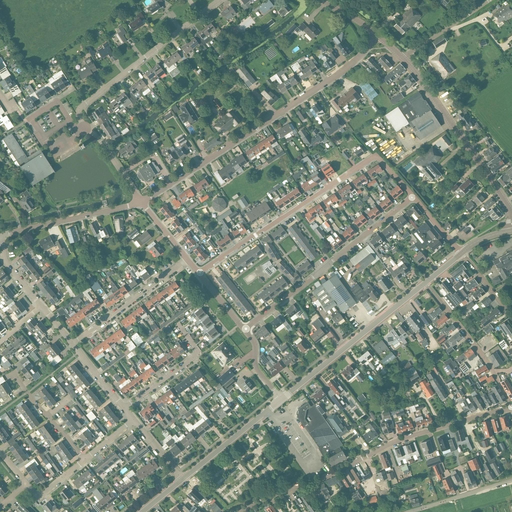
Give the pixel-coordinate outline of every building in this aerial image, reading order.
[(153,0),(155,3),(144,10),(146,13),(149,11),(151,14),(152,15),(155,13),(155,12),(154,12),(160,8),(158,5),(163,2),(161,0),(153,0)] [(241,0),(244,3),(241,6),(245,11),(251,6),(249,4),(251,3),(249,1),(250,0),(241,0)] [(262,14),(273,6),(268,0),(267,0),(257,8),(262,14)] [(511,7),(509,3),(493,15),(499,23),(504,19),(506,21),(511,16),(511,7)] [(285,5),(281,8),(282,9),(278,12),(282,17),(286,14),(290,10),(285,5)] [(230,6),(221,14),(226,20),(232,16),(233,16),(236,14),(230,6)] [(398,22),(393,27),(402,34),(406,29),(409,27),(410,28),(421,16),(420,16),(420,15),(411,7),(407,11),(407,10),(399,18),(400,19),(398,22)] [(133,31),(143,25),(141,21),(145,19),(141,13),(136,15),(138,19),(129,25),(133,31)] [(311,23),(304,31),(312,39),(318,33),(313,27),(314,26),(311,23)] [(204,29),(212,39),(218,34),(220,37),(223,34),(215,24),(212,26),(211,24),(207,26),(204,28),(204,29)] [(127,41),(123,35),(126,33),(122,26),(116,30),(118,33),(114,35),(118,41),(115,43),(117,47),(127,41)] [(212,39),(204,29),(201,31),(200,31),(198,33),(198,34),(196,36),(197,37),(203,45),(206,44),(204,42),(208,39),(210,41),(212,39)] [(341,43),(337,36),(333,39),(337,45),(336,46),(345,57),(350,53),(342,42),(341,43)] [(436,49),(446,42),(443,36),(432,42),(436,49)] [(192,41),(188,44),(192,49),(193,49),(194,48),(199,44),(201,47),(203,45),(197,37),(195,39),(194,38),(191,41),(192,41)] [(114,55),(106,43),(103,45),(104,48),(97,52),(101,59),(108,55),(110,58),(114,56),(113,55),(114,55)] [(183,51),(181,53),(186,59),(188,57),(186,54),(188,53),(192,49),(188,44),(188,43),(185,45),(185,46),(182,49),(183,51)] [(92,51),(91,50),(88,45),(86,46),(92,57),(94,56),(93,55),(95,54),(93,51),(92,51)] [(333,61),(338,57),(331,48),(326,52),(333,61)] [(173,55),(170,57),(175,63),(179,59),(180,60),(181,58),(184,61),(186,59),(181,53),(179,54),(177,52),(173,55)] [(439,54),(429,62),(442,79),(454,70),(449,64),(444,57),(442,58),(439,54)] [(329,59),(327,60),(324,56),(319,59),(322,64),(327,70),(333,66),(329,59)] [(167,71),(168,73),(177,66),(175,63),(170,57),(168,60),(167,59),(164,62),(164,63),(162,65),(167,71)] [(387,70),(392,66),(383,57),(378,61),(387,70)] [(82,79),(92,74),(91,73),(97,70),(90,58),(84,61),(87,66),(78,71),(82,79)] [(375,72),(379,68),(370,58),(366,62),(375,72)] [(308,67),(312,73),(317,70),(316,67),(318,65),(314,59),(311,61),(311,60),(308,62),(310,65),(308,67)] [(0,64),(0,63),(0,72),(1,72),(3,75),(8,71),(5,67),(6,66),(3,62),(0,64)] [(155,67),(152,69),(158,78),(167,71),(162,65),(160,66),(158,64),(155,66),(155,67)] [(399,75),(405,69),(400,64),(383,79),(388,85),(396,78),(397,79),(400,76),(399,75)] [(243,65),(235,71),(248,88),(256,82),(243,65)] [(303,70),(307,77),(312,73),(308,67),(303,70)] [(149,72),(145,74),(147,76),(144,78),(152,89),(155,86),(152,83),(158,78),(152,69),(151,69),(149,71),(149,72)] [(307,77),(303,70),(297,74),(301,80),(307,77)] [(11,76),(8,71),(3,75),(4,77),(2,79),(3,80),(0,82),(3,87),(11,82),(8,77),(11,76)] [(54,79),(61,90),(66,87),(64,84),(65,83),(64,81),(67,79),(68,82),(68,81),(63,73),(55,79),(54,79)] [(282,83),(287,90),(292,86),(287,80),(284,75),(282,77),(285,81),(282,83)] [(404,80),(398,84),(400,88),(407,83),(410,87),(416,82),(410,75),(404,80)] [(287,80),(292,86),(297,83),(295,80),(297,79),(295,76),(293,76),(287,80)] [(138,82),(135,84),(135,85),(142,93),(148,88),(150,91),(152,89),(144,78),(142,80),(138,83),(138,82)] [(47,84),(50,90),(53,88),(56,93),(61,90),(54,79),(47,84)] [(365,80),(358,85),(370,101),(378,95),(365,80)] [(11,82),(3,87),(7,92),(9,90),(10,91),(12,90),(14,93),(20,89),(17,85),(16,85),(17,85),(14,86),(11,82)] [(287,90),(282,83),(277,87),(281,93),(287,90)] [(50,90),(47,84),(39,89),(41,92),(46,99),(51,96),(48,91),(50,90)] [(129,94),(135,102),(137,100),(133,95),(137,92),(140,96),(143,94),(142,93),(135,85),(132,87),(129,89),(131,93),(129,94)] [(269,101),(267,102),(271,106),(278,99),(267,88),(261,93),(269,101)] [(357,101),(361,98),(353,88),(337,101),(335,99),(331,102),(339,111),(354,98),(357,101)] [(46,99),(41,92),(39,89),(32,94),(34,97),(35,99),(38,98),(41,102),(46,99)] [(117,98),(122,104),(124,107),(125,107),(131,102),(133,104),(135,102),(129,94),(127,92),(125,94),(124,93),(121,95),(121,96),(118,98),(117,98)] [(423,98),(419,92),(407,100),(408,100),(385,115),(396,132),(409,124),(420,140),(441,126),(430,111),(431,110),(424,100),(424,101),(422,98),(423,98)] [(398,95),(394,97),(397,102),(403,98),(400,93),(398,95)] [(34,97),(32,94),(24,99),(26,101),(31,109),(36,106),(33,101),(35,99),(34,97)] [(109,105),(108,105),(120,120),(122,118),(117,113),(118,112),(119,113),(121,111),(121,110),(124,107),(122,104),(117,98),(115,100),(114,100),(110,103),(112,104),(110,106),(109,105)] [(221,107),(216,100),(212,102),(218,109),(221,107)] [(26,101),(22,104),(20,102),(21,102),(20,101),(18,103),(23,111),(25,110),(26,112),(31,109),(26,101)] [(195,120),(197,119),(187,103),(180,108),(184,113),(180,116),(184,123),(188,120),(190,123),(192,122),(193,123),(194,124),(196,122),(196,121),(195,120)] [(312,108),(309,110),(312,114),(314,118),(315,119),(317,117),(318,118),(321,116),(324,114),(317,103),(311,107),(312,108)] [(465,111),(464,112),(462,108),(457,111),(460,114),(457,116),(467,131),(473,127),(469,122),(471,120),(470,118),(465,111)] [(99,122),(107,116),(104,112),(101,114),(98,110),(92,113),(94,116),(97,120),(98,119),(99,122)] [(234,127),(240,122),(231,110),(226,114),(227,114),(216,123),(224,133),(233,126),(234,127)] [(306,118),(301,110),(296,112),(302,121),(306,118)] [(5,112),(0,115),(0,125),(3,123),(8,130),(7,131),(14,127),(14,126),(13,126),(7,115),(2,118),(0,116),(5,113),(5,112)] [(107,116),(99,122),(101,125),(100,125),(103,129),(102,129),(104,132),(111,128),(114,125),(112,122),(111,123),(108,119),(109,119),(107,116)] [(322,125),(325,129),(324,130),(328,136),(342,126),(335,116),(330,120),(330,119),(322,125)] [(290,128),(288,124),(282,128),(291,140),(293,139),(289,132),(294,129),(292,126),(290,128)] [(111,128),(104,132),(107,136),(108,139),(111,137),(112,140),(113,140),(120,135),(114,125),(111,128)] [(291,140),(282,128),(277,132),(281,138),(283,136),(287,142),(288,142),(291,146),(293,144),(290,140),(291,140)] [(303,129),(298,132),(302,138),(310,149),(314,146),(310,140),(310,139),(307,135),(303,129)] [(315,130),(311,133),(314,137),(315,137),(314,138),(318,143),(322,141),(323,144),(328,141),(321,131),(317,133),(315,130)] [(16,160),(25,154),(11,134),(3,139),(16,160)] [(272,135),(266,138),(273,148),(278,144),(272,135)] [(181,159),(187,155),(185,151),(187,150),(187,148),(189,147),(187,142),(187,140),(185,140),(182,136),(177,140),(182,148),(176,152),(180,158),(181,159)] [(215,138),(207,143),(206,142),(203,144),(204,146),(203,146),(208,152),(219,144),(219,145),(223,142),(221,139),(219,140),(217,137),(215,138)] [(314,137),(310,139),(310,140),(314,146),(318,143),(314,138),(315,137),(314,137)] [(273,148),(266,138),(261,142),(265,148),(268,147),(270,150),(273,148)] [(137,147),(134,142),(132,144),(131,143),(119,151),(123,157),(127,154),(128,155),(128,154),(130,157),(136,153),(136,150),(135,149),(137,147)] [(256,145),(260,152),(265,148),(261,142),(256,145)] [(256,145),(251,149),(253,152),(255,155),(256,157),(256,158),(257,159),(260,158),(257,154),(258,153),(260,152),(256,145)] [(171,164),(180,158),(176,152),(173,146),(169,149),(172,153),(170,154),(168,151),(165,152),(164,154),(166,157),(171,164)] [(359,146),(356,148),(355,147),(352,149),(354,153),(352,154),(353,157),(357,155),(357,157),(364,153),(359,146)] [(497,155),(494,150),(496,149),(494,146),(492,147),(483,154),(488,161),(497,155)] [(435,180),(441,175),(432,165),(441,157),(433,148),(427,153),(426,151),(414,162),(430,181),(433,179),(435,180)] [(251,149),(245,152),(247,155),(246,155),(251,163),(252,162),(252,161),(256,158),(256,157),(255,155),(253,152),(251,149)] [(25,154),(16,160),(20,165),(19,166),(33,187),(34,187),(33,185),(40,181),(54,172),(55,173),(52,167),(51,166),(41,151),(41,152),(42,153),(29,161),(25,154)] [(345,151),(341,154),(347,160),(350,157),(345,151)] [(489,169),(501,160),(504,158),(500,153),(498,155),(498,156),(486,164),(489,169)] [(235,159),(241,167),(247,163),(242,155),(235,159)] [(307,156),(299,161),(302,165),(307,161),(310,165),(312,163),(307,156)] [(235,159),(229,163),(230,164),(234,171),(235,171),(238,169),(241,173),(244,172),(241,167),(235,159)] [(502,161),(501,160),(489,169),(493,174),(497,171),(496,171),(504,165),(502,161)] [(138,171),(138,174),(142,181),(144,182),(145,181),(146,181),(147,182),(149,183),(152,180),(153,178),(152,177),(155,175),(155,174),(160,171),(158,167),(157,166),(156,167),(153,162),(149,165),(148,164),(138,171),(139,171),(138,171)] [(320,167),(326,177),(334,172),(327,162),(320,167)] [(223,168),(229,177),(236,172),(235,171),(234,171),(230,164),(223,168)] [(378,165),(372,168),(376,174),(379,172),(380,173),(382,171),(378,165)] [(508,183),(511,179),(511,166),(507,171),(502,175),(497,180),(503,187),(508,183)] [(224,180),(229,177),(223,168),(218,172),(217,171),(213,173),(221,185),(225,182),(224,180)] [(372,168),(367,172),(371,178),(373,177),(373,176),(376,174),(372,168)] [(363,174),(358,178),(361,183),(364,181),(365,182),(367,181),(363,174)] [(311,178),(316,185),(321,181),(317,175),(311,178)] [(316,185),(311,178),(306,182),(310,189),(316,185)] [(358,178),(352,182),(356,188),(359,186),(358,186),(361,183),(358,178)] [(199,182),(203,189),(209,185),(205,179),(199,182)] [(472,182),(471,182),(468,179),(459,187),(456,184),(451,189),(454,192),(455,191),(457,193),(458,192),(462,196),(464,193),(465,194),(474,185),(473,184),(473,183),(472,182)] [(0,188),(4,195),(11,190),(0,181),(0,188)] [(198,192),(203,189),(199,182),(193,186),(198,192)] [(310,189),(306,182),(301,186),(305,192),(310,189)] [(395,187),(393,189),(398,196),(402,192),(397,186),(395,182),(392,184),(395,187)] [(343,188),(347,194),(353,191),(348,184),(343,188)] [(184,192),(189,200),(192,198),(195,197),(193,195),(194,195),(190,188),(184,192)] [(343,188),(337,192),(342,198),(343,200),(348,196),(347,194),(343,188)] [(291,192),(296,198),(301,195),(297,189),(291,192)] [(393,189),(391,191),(388,189),(386,191),(388,194),(389,193),(394,199),(398,196),(393,189)] [(35,208),(29,199),(31,197),(27,190),(22,193),(25,197),(20,201),(29,212),(35,208)] [(179,197),(177,198),(177,200),(179,202),(181,204),(182,205),(186,202),(189,200),(184,192),(178,196),(179,197)] [(291,192),(286,196),(290,202),(296,198),(291,192)] [(479,193),(464,208),(468,212),(475,204),(477,206),(480,204),(485,200),(479,193)] [(333,204),(332,204),(334,206),(337,204),(336,202),(338,200),(334,194),(328,198),(333,204)] [(385,199),(383,201),(388,207),(392,204),(388,198),(388,197),(385,194),(383,196),(385,199)] [(286,196),(281,199),(285,206),(290,202),(286,196)] [(243,197),(237,201),(242,209),(249,205),(243,197)] [(265,201),(260,205),(266,214),(271,210),(266,203),(268,201),(266,197),(263,199),(265,201)] [(192,205),(194,208),(201,203),(198,198),(195,200),(196,202),(192,205)] [(218,198),(213,201),(212,206),(215,211),(220,212),(225,209),(226,204),(223,199),(218,198)] [(327,211),(331,218),(335,215),(329,207),(332,204),(333,204),(328,198),(323,202),(327,208),(329,210),(327,211)] [(359,199),(355,202),(358,207),(362,203),(364,202),(362,199),(361,198),(359,199)] [(487,210),(495,203),(491,198),(483,205),(487,210)] [(285,206),(281,199),(275,203),(280,209),(285,206)] [(383,201),(380,202),(378,200),(376,202),(378,205),(379,205),(384,210),(388,207),(383,201)] [(343,204),(341,201),(338,204),(340,207),(341,206),(344,210),(346,209),(343,204)] [(160,209),(164,215),(170,210),(166,204),(165,205),(160,209)] [(313,208),(319,216),(322,214),(323,215),(323,214),(327,220),(328,220),(330,218),(331,218),(327,211),(325,213),(323,210),(319,204),(313,208)] [(373,209),(371,210),(376,217),(380,213),(376,207),(374,204),(371,205),(373,209)] [(191,212),(190,210),(194,208),(192,205),(188,207),(185,209),(187,212),(189,213),(191,212)] [(260,205),(255,208),(262,217),(266,214),(260,205)] [(414,228),(416,230),(425,222),(424,221),(417,227),(409,217),(411,215),(416,221),(418,219),(417,218),(422,214),(415,205),(410,209),(405,213),(406,214),(404,216),(412,225),(414,228)] [(484,218),(490,214),(495,220),(496,219),(498,221),(501,218),(500,216),(501,215),(495,207),(489,212),(487,210),(482,215),(484,218)] [(255,208),(251,211),(257,220),(262,217),(255,208)] [(316,218),(319,216),(313,208),(308,212),(305,215),(310,223),(316,218)] [(232,213),(230,209),(223,214),(225,217),(232,213)] [(170,210),(164,215),(168,220),(174,215),(170,210)] [(371,210),(369,212),(366,210),(364,212),(367,215),(367,214),(372,220),(376,217),(371,210)] [(235,211),(228,216),(231,220),(238,215),(235,211)] [(252,224),(257,220),(251,211),(246,214),(252,224)] [(359,216),(357,218),(362,224),(366,221),(362,215),(363,215),(360,211),(358,213),(359,216)] [(121,233),(120,232),(123,232),(123,229),(124,228),(123,216),(114,217),(114,221),(115,221),(116,234),(121,233)] [(230,228),(227,223),(231,220),(228,216),(220,221),(223,225),(226,229),(227,231),(230,228)] [(357,218),(355,219),(352,216),(351,218),(353,221),(358,227),(362,224),(357,218)] [(402,216),(398,219),(403,226),(405,224),(408,226),(410,225),(407,221),(406,222),(402,216)] [(171,223),(175,228),(181,224),(177,219),(171,223)] [(401,228),(403,226),(398,219),(397,220),(396,219),(394,221),(395,222),(394,223),(398,229),(397,229),(400,233),(402,231),(401,228)] [(416,230),(411,234),(416,240),(417,240),(416,241),(422,248),(422,249),(423,248),(427,245),(428,245),(428,246),(429,247),(430,247),(433,252),(439,247),(440,248),(442,246),(442,244),(445,242),(444,241),(442,239),(438,235),(438,234),(432,227),(431,229),(425,222),(416,230)] [(89,225),(94,235),(96,241),(105,236),(107,239),(112,237),(107,226),(102,229),(103,231),(101,232),(100,230),(98,231),(94,223),(89,225)] [(237,228),(241,235),(247,231),(241,223),(239,225),(240,226),(237,228)] [(181,224),(175,228),(179,234),(185,229),(181,224)] [(290,231),(292,234),(290,235),(290,236),(298,230),(294,224),(288,229),(286,230),(288,233),(290,231)] [(347,228),(345,230),(351,237),(355,233),(350,228),(351,227),(348,224),(346,226),(347,228)] [(395,231),(390,225),(386,229),(391,235),(393,234),(396,236),(399,233),(396,230),(395,231)] [(73,228),(66,230),(69,240),(74,239),(75,241),(80,240),(78,233),(77,234),(76,231),(77,231),(75,226),(72,227),(73,228)] [(318,226),(313,230),(320,239),(325,235),(319,227),(318,226)] [(241,235),(237,228),(236,229),(235,227),(231,230),(232,232),(231,232),(235,239),(241,235)] [(282,227),(276,231),(281,237),(283,235),(285,236),(287,234),(282,227)] [(467,227),(462,230),(466,235),(471,231),(467,227)] [(132,240),(140,234),(139,233),(139,234),(138,233),(138,232),(135,228),(127,235),(130,239),(131,238),(132,240)] [(382,232),(386,238),(386,239),(388,242),(390,240),(389,237),(391,235),(386,229),(382,232)] [(202,230),(199,232),(197,233),(200,236),(201,235),(203,236),(200,238),(202,240),(206,237),(204,234),(205,233),(202,230)] [(294,237),(296,239),(302,235),(298,230),(290,236),(292,238),(294,237)] [(345,230),(343,232),(340,230),(338,232),(341,235),(342,235),(347,240),(351,237),(345,230)] [(271,235),(275,241),(277,242),(279,241),(278,239),(281,237),(276,231),(271,235)] [(140,234),(132,240),(134,242),(136,241),(140,246),(143,244),(144,244),(151,238),(151,237),(151,236),(149,233),(148,233),(147,232),(142,236),(140,234)] [(182,237),(186,242),(192,237),(188,232),(182,237)] [(330,236),(339,246),(343,243),(334,233),(330,236)] [(411,234),(408,236),(414,244),(414,245),(419,251),(422,248),(416,241),(417,240),(416,240),(411,234)] [(222,239),(226,245),(232,241),(227,235),(222,239)] [(265,248),(271,244),(271,243),(273,242),(268,235),(260,241),(265,248)] [(296,239),(298,242),(296,244),(298,246),(306,240),(302,235),(296,239)] [(378,235),(374,238),(380,247),(381,247),(386,243),(383,240),(383,241),(378,235)] [(50,236),(38,242),(43,251),(44,251),(43,250),(51,245),(52,247),(54,246),(55,247),(57,245),(60,250),(64,248),(60,240),(55,242),(56,242),(53,243),(50,236)] [(90,238),(88,238),(87,236),(82,237),(84,245),(89,243),(89,242),(91,241),(90,238)] [(335,250),(339,246),(330,236),(326,239),(335,250)] [(192,237),(186,242),(190,247),(196,243),(192,237)] [(374,238),(370,242),(374,248),(372,250),(376,255),(378,253),(377,251),(378,250),(378,249),(380,247),(379,245),(374,238)] [(221,249),(226,245),(222,239),(216,242),(221,249)] [(302,247),(304,250),(310,246),(306,240),(298,246),(300,248),(302,247)] [(156,244),(154,241),(146,247),(149,250),(150,249),(157,257),(163,252),(157,244),(156,244)] [(265,248),(269,255),(276,251),(271,244),(265,248)] [(353,265),(359,272),(370,263),(372,265),(376,261),(377,262),(379,259),(368,245),(365,247),(349,260),(353,265)] [(193,251),(197,256),(203,251),(199,246),(193,251)] [(251,251),(257,258),(263,254),(257,246),(251,251)] [(304,250),(306,253),(304,254),(306,256),(313,251),(310,246),(304,250)] [(203,251),(197,256),(202,261),(208,257),(203,251)] [(251,251),(245,255),(251,262),(257,258),(251,251)] [(280,258),(276,251),(269,255),(274,262),(280,258)] [(308,255),(310,258),(308,259),(310,262),(312,260),(318,256),(313,251),(306,256),(306,257),(308,255)] [(511,275),(511,251),(493,262),(504,280),(511,275)] [(418,254),(413,258),(418,264),(426,258),(421,252),(420,253),(420,252),(417,254),(418,254)] [(245,255),(240,259),(246,267),(251,262),(245,255)] [(27,261),(29,260),(27,257),(26,259),(24,256),(18,261),(21,266),(27,261)] [(404,275),(409,271),(407,268),(410,266),(404,257),(400,260),(401,261),(396,265),(398,267),(404,275)] [(238,272),(246,267),(240,259),(234,264),(237,268),(236,269),(238,272)] [(282,272),(287,266),(281,260),(276,265),(282,272)] [(305,263),(302,265),(307,271),(312,267),(308,261),(307,261),(306,260),(304,262),(305,263)] [(27,261),(21,266),(26,271),(32,266),(27,261)] [(269,261),(261,265),(262,268),(264,270),(264,271),(265,272),(267,274),(270,276),(276,270),(273,266),(276,264),(274,263),(272,265),(269,261)] [(48,267),(43,271),(46,274),(51,270),(50,270),(53,268),(51,265),(49,267),(48,267)] [(135,274),(130,267),(129,265),(126,267),(133,277),(136,275),(135,274)] [(302,265),(299,267),(298,266),(296,268),(297,269),(301,275),(307,271),(302,265)] [(467,280),(471,276),(466,270),(462,265),(450,274),(454,280),(462,273),(467,280)] [(32,266),(26,271),(30,276),(36,271),(32,266)] [(282,272),(288,279),(294,273),(287,266),(282,272)] [(387,269),(394,278),(397,276),(399,279),(404,275),(398,267),(393,271),(390,267),(387,269)] [(150,276),(145,269),(139,273),(144,281),(150,276)] [(9,280),(6,276),(7,276),(3,271),(0,272),(0,285),(4,282),(5,283),(9,280)] [(36,271),(30,276),(34,281),(40,276),(36,271)] [(217,280),(221,286),(229,279),(223,272),(220,274),(221,276),(217,280)] [(296,272),(294,273),(288,279),(293,284),(300,278),(296,272)] [(133,277),(126,281),(132,289),(138,285),(135,281),(139,278),(136,275),(133,277)] [(322,284),(343,313),(356,303),(335,275),(322,284)] [(277,282),(282,289),(288,285),(282,277),(277,282)] [(377,280),(378,282),(385,291),(390,288),(383,278),(383,279),(381,277),(377,280)] [(493,286),(500,282),(498,277),(491,281),(493,286)] [(221,286),(226,291),(234,285),(229,279),(221,286)] [(458,290),(464,297),(469,294),(467,291),(469,290),(469,291),(478,285),(474,279),(465,286),(463,288),(462,287),(459,289),(458,290)] [(41,290),(48,284),(47,282),(45,283),(43,280),(37,285),(41,290)] [(457,291),(458,290),(459,289),(462,287),(465,284),(461,280),(453,286),(457,291)] [(457,291),(455,293),(450,287),(451,287),(451,286),(450,284),(449,284),(448,285),(445,281),(440,285),(447,294),(443,297),(453,310),(466,299),(464,297),(458,290),(457,291)] [(170,286),(174,292),(179,288),(175,282),(170,286)] [(282,289),(277,282),(271,286),(276,294),(282,289)] [(371,287),(366,291),(359,282),(350,290),(360,303),(367,297),(366,296),(368,294),(374,301),(379,296),(374,290),(373,290),(371,287)] [(123,296),(118,290),(113,283),(111,284),(113,287),(110,289),(111,291),(118,300),(123,296)] [(48,284),(41,290),(45,295),(51,290),(47,285),(49,284),(48,284)] [(226,291),(231,297),(238,291),(234,285),(226,291)] [(322,285),(312,292),(326,312),(328,311),(331,314),(327,317),(329,320),(331,319),(336,324),(346,317),(343,313),(322,285)] [(118,290),(123,296),(128,292),(123,286),(118,290)] [(174,292),(170,286),(165,289),(169,295),(174,292)] [(264,291),(270,299),(276,294),(271,286),(264,291)] [(3,297),(11,291),(7,287),(3,290),(0,287),(0,295),(1,295),(3,297)] [(160,293),(164,299),(167,302),(171,298),(169,295),(165,289),(160,293)] [(476,300),(485,293),(481,289),(472,295),(473,296),(471,298),(473,300),(475,299),(476,300)] [(51,290),(45,295),(49,299),(55,295),(51,290)] [(11,291),(3,297),(5,300),(3,301),(6,305),(13,301),(11,298),(14,295),(11,291)] [(118,300),(111,291),(106,295),(113,303),(118,300)] [(231,297),(236,303),(243,297),(238,291),(231,297)] [(270,299),(264,291),(258,296),(260,299),(262,298),(265,303),(270,299)] [(61,298),(57,293),(55,295),(49,299),(53,305),(59,300),(61,298)] [(105,293),(102,295),(104,297),(105,299),(103,301),(108,307),(113,303),(106,295),(105,293)] [(155,297),(159,303),(164,299),(160,293),(155,297)] [(89,300),(90,302),(95,309),(100,305),(96,299),(93,301),(90,296),(87,298),(89,300)] [(150,300),(154,306),(159,303),(155,297),(150,300)] [(236,303),(241,310),(248,303),(243,297),(236,303)] [(488,297),(481,302),(477,305),(476,304),(475,305),(472,307),(474,310),(483,304),(485,307),(492,302),(488,297)] [(69,306),(70,306),(72,308),(76,305),(74,303),(75,302),(74,302),(72,300),(67,304),(69,306)] [(90,313),(95,309),(90,302),(89,300),(86,302),(88,304),(85,306),(90,313)] [(150,300),(145,304),(149,310),(151,308),(153,310),(155,308),(154,307),(154,306),(150,300)] [(373,315),(383,306),(378,300),(367,309),(373,315)] [(14,311),(22,305),(19,301),(14,305),(12,302),(5,308),(5,307),(2,310),(3,311),(4,312),(9,309),(10,310),(12,309),(14,311)] [(474,310),(472,307),(475,305),(472,301),(465,307),(468,310),(469,309),(471,311),(473,309),(474,310)] [(248,303),(241,310),(245,315),(249,311),(251,313),(254,310),(248,303)] [(19,321),(24,317),(21,313),(25,309),(22,305),(14,311),(16,314),(15,315),(19,321)] [(293,305),(285,311),(290,317),(295,314),(297,317),(302,314),(305,318),(306,320),(309,318),(307,316),(299,305),(295,308),(295,307),(293,305)] [(90,313),(85,306),(80,310),(85,316),(90,313)] [(136,310),(142,319),(147,316),(141,307),(136,310)] [(193,317),(195,319),(204,312),(201,309),(200,307),(189,316),(191,318),(193,317)] [(432,322),(437,318),(436,317),(442,312),(438,307),(427,316),(432,322)] [(66,314),(64,310),(62,308),(57,311),(61,316),(64,314),(68,319),(65,321),(70,327),(75,323),(69,315),(67,313),(66,314)] [(497,308),(487,316),(487,317),(481,322),(484,326),(491,321),(501,313),(497,308)] [(85,316),(80,310),(75,313),(80,320),(85,316)] [(142,319),(136,310),(131,314),(135,320),(137,323),(142,319)] [(69,315),(75,323),(80,320),(75,313),(74,311),(69,315)] [(195,322),(197,325),(207,316),(206,315),(206,314),(204,312),(195,319),(196,321),(195,322)] [(426,326),(431,323),(423,312),(419,316),(426,326)] [(135,320),(131,314),(125,318),(130,324),(135,320)] [(409,328),(413,333),(417,338),(424,347),(428,343),(426,341),(427,340),(423,335),(422,336),(419,332),(419,329),(423,326),(413,314),(406,319),(408,322),(407,324),(410,327),(409,328)] [(444,315),(436,322),(433,324),(437,328),(448,319),(444,315)] [(200,326),(202,328),(211,320),(208,317),(208,318),(207,316),(197,325),(198,327),(200,326)] [(278,317),(270,323),(275,329),(282,323),(285,326),(290,333),(293,331),(288,324),(283,317),(280,319),(278,317)] [(130,324),(125,318),(120,321),(127,331),(133,327),(130,324)] [(325,335),(320,329),(324,326),(318,318),(311,323),(317,330),(310,336),(315,342),(325,335)] [(37,324),(33,319),(26,325),(30,331),(30,330),(33,334),(36,332),(44,326),(40,322),(37,324)] [(213,323),(211,320),(202,328),(204,330),(202,331),(204,333),(213,327),(214,325),(213,324),(213,323)] [(501,325),(507,334),(506,335),(510,341),(511,340),(511,339),(511,329),(506,321),(501,325)] [(402,324),(400,326),(398,325),(397,326),(397,328),(400,331),(399,332),(402,335),(405,332),(408,335),(410,334),(408,330),(402,324)] [(486,334),(493,329),(490,324),(483,330),(486,334)] [(456,329),(452,325),(447,329),(445,327),(441,330),(446,337),(447,335),(456,329)] [(42,343),(47,339),(44,336),(43,334),(47,330),(44,326),(36,332),(38,334),(37,336),(40,340),(42,343)] [(265,338),(270,334),(268,331),(264,326),(257,332),(257,333),(256,334),(259,337),(260,336),(261,337),(263,335),(265,338)] [(214,328),(213,327),(204,333),(202,335),(204,337),(206,336),(207,338),(217,330),(214,327),(214,328)] [(297,331),(302,337),(305,335),(300,328),(297,331)] [(120,339),(122,342),(124,340),(122,337),(125,335),(120,329),(115,333),(120,339)] [(217,330),(207,338),(209,340),(207,341),(209,344),(220,335),(218,334),(219,333),(217,330)] [(399,342),(401,341),(394,330),(387,335),(387,336),(383,338),(385,341),(384,342),(388,346),(389,345),(391,344),(393,346),(396,343),(396,344),(399,342)] [(327,334),(332,345),(337,342),(332,331),(327,334)] [(458,332),(448,340),(444,343),(448,349),(445,351),(449,355),(455,350),(451,347),(452,346),(453,346),(463,338),(458,332)] [(110,336),(115,343),(120,339),(115,333),(110,336)] [(143,342),(136,333),(130,337),(137,346),(143,342)] [(136,333),(143,342),(148,338),(146,335),(143,338),(141,335),(139,336),(136,333)] [(157,334),(152,338),(153,340),(155,343),(160,339),(158,337),(157,334)] [(17,340),(22,347),(27,342),(22,336),(17,340)] [(115,343),(110,336),(105,340),(109,347),(115,343)] [(271,340),(276,347),(281,344),(275,337),(271,340)] [(12,345),(17,351),(22,347),(17,340),(12,345)] [(109,347),(105,340),(100,344),(104,350),(107,348),(108,351),(111,349),(109,347)] [(306,350),(308,348),(302,340),(296,345),(302,353),(303,352),(304,352),(306,351),(306,350)] [(378,354),(384,349),(387,352),(389,350),(387,347),(381,340),(373,347),(378,354)] [(498,344),(503,350),(508,346),(503,340),(498,344)] [(128,350),(130,352),(136,347),(131,341),(128,343),(126,345),(129,349),(128,349),(128,350)] [(49,353),(57,347),(54,343),(50,346),(49,344),(43,349),(46,352),(48,351),(49,353)] [(95,347),(99,354),(100,353),(102,357),(105,355),(102,352),(104,350),(100,344),(95,347)] [(222,344),(214,351),(225,364),(233,357),(222,344)] [(285,344),(279,349),(283,353),(289,348),(285,344)] [(7,349),(13,357),(12,355),(17,351),(12,345),(7,349)] [(175,349),(179,355),(184,351),(180,345),(177,347),(175,345),(173,346),(175,349)] [(57,347),(49,353),(51,356),(49,358),(55,365),(60,361),(56,355),(61,351),(57,347)] [(99,354),(95,347),(90,351),(94,357),(99,354)] [(272,352),(269,348),(267,350),(273,358),(276,356),(272,352)] [(272,352),(276,356),(279,354),(274,348),(271,350),(269,348),(272,352)] [(13,357),(7,349),(1,353),(6,359),(9,357),(11,359),(13,357)] [(174,359),(179,355),(175,349),(170,352),(174,359)] [(467,358),(474,353),(470,349),(464,354),(457,360),(460,364),(467,358)] [(363,355),(367,361),(372,357),(367,351),(363,355)] [(165,352),(163,354),(165,356),(169,362),(174,359),(170,352),(167,354),(165,352)] [(294,355),(295,354),(292,352),(291,352),(288,355),(287,354),(285,356),(286,357),(282,360),(286,366),(290,363),(292,365),(295,362),(294,360),(296,358),(294,355)] [(384,366),(395,357),(391,352),(380,361),(384,366)] [(496,352),(489,356),(496,367),(503,362),(496,352)] [(278,372),(269,361),(263,353),(260,356),(259,358),(262,362),(261,362),(264,366),(267,363),(271,368),(268,370),(273,377),(278,372)] [(370,367),(372,365),(370,362),(369,363),(367,361),(363,355),(358,359),(362,365),(364,363),(366,365),(367,364),(370,367)] [(160,360),(164,366),(169,362),(164,356),(160,360)] [(164,366),(160,360),(159,360),(157,357),(155,359),(157,361),(154,363),(159,370),(164,366)] [(269,361),(278,372),(283,368),(278,362),(276,364),(274,361),(273,362),(271,359),(269,361)] [(24,374),(32,368),(30,365),(31,364),(28,360),(23,364),(25,366),(21,370),(24,374)] [(454,361),(446,366),(443,368),(446,373),(449,371),(453,377),(457,374),(456,371),(459,370),(454,361)] [(141,364),(143,368),(150,376),(155,373),(149,364),(146,366),(144,362),(141,364)] [(109,366),(107,364),(107,363),(100,368),(103,371),(109,366)] [(402,363),(399,365),(404,372),(411,367),(409,363),(404,366),(402,363)] [(463,374),(469,369),(464,363),(459,367),(463,374)] [(71,374),(77,369),(73,364),(67,369),(71,374)] [(341,373),(345,377),(348,381),(355,375),(352,372),(354,370),(350,366),(344,370),(343,370),(342,371),(342,372),(341,373)] [(488,371),(485,366),(475,372),(478,377),(488,371)] [(144,380),(141,375),(138,376),(132,367),(129,369),(131,372),(134,376),(135,378),(140,383),(144,380)] [(405,371),(412,383),(420,378),(413,367),(405,371)] [(27,378),(32,375),(36,380),(41,376),(35,369),(34,371),(32,368),(24,374),(27,378)] [(143,368),(141,370),(143,373),(141,375),(144,380),(150,376),(143,368)] [(77,369),(71,374),(75,379),(81,374),(77,369)] [(229,369),(218,379),(223,385),(234,375),(229,369)] [(193,374),(198,380),(203,377),(198,370),(193,374)] [(55,377),(57,380),(60,383),(64,380),(61,377),(62,375),(60,373),(55,377)] [(355,377),(360,383),(365,378),(360,373),(355,377)] [(81,374),(75,379),(79,384),(85,379),(81,374)] [(125,385),(124,383),(121,379),(117,374),(113,377),(117,383),(119,382),(121,384),(118,386),(121,389),(124,394),(130,391),(125,385)] [(193,374),(188,377),(193,384),(198,380),(193,374)] [(465,380),(469,386),(473,384),(468,375),(464,377),(466,379),(465,380)] [(491,376),(485,379),(488,384),(494,381),(491,376)] [(57,381),(54,377),(48,381),(52,385),(57,381)] [(188,377),(183,380),(188,387),(193,384),(188,377)] [(435,377),(429,381),(441,400),(447,396),(445,393),(446,393),(443,388),(442,388),(435,377)] [(135,378),(133,380),(131,382),(135,387),(140,383),(135,378)] [(232,378),(224,386),(225,388),(228,385),(229,387),(235,382),(232,378)] [(245,381),(242,378),(236,384),(243,391),(246,389),(248,392),(253,387),(246,380),(245,381)] [(431,387),(428,382),(425,378),(418,383),(420,387),(427,398),(434,394),(430,387),(431,387)] [(85,379),(79,384),(80,386),(78,388),(81,391),(83,389),(89,384),(85,379)] [(511,388),(506,379),(500,383),(511,401),(511,400),(511,388)] [(183,380),(179,384),(183,391),(188,387),(183,380)] [(336,394),(331,398),(340,409),(345,405),(342,401),(343,400),(339,394),(343,390),(346,393),(337,382),(335,383),(333,380),(330,382),(329,381),(328,383),(327,384),(336,394)] [(5,382),(0,385),(0,384),(0,391),(8,386),(5,382)] [(128,383),(125,385),(130,391),(135,387),(131,382),(128,384),(128,383)] [(178,394),(183,391),(179,384),(174,388),(178,394)] [(491,388),(492,389),(499,404),(506,400),(501,392),(497,385),(492,388),(491,388)] [(0,392),(1,395),(0,395),(0,396),(3,401),(8,398),(6,394),(11,391),(8,386),(0,391),(0,392)] [(44,388),(38,393),(42,398),(50,391),(49,389),(46,386),(44,388)] [(224,406),(221,408),(220,406),(220,407),(226,415),(232,410),(227,404),(223,399),(228,394),(222,387),(211,396),(213,399),(218,396),(221,400),(220,401),(224,406)] [(458,391),(461,397),(466,394),(463,388),(458,391)] [(87,399),(93,394),(89,389),(83,394),(87,399)] [(326,396),(321,389),(316,393),(315,393),(313,394),(313,395),(313,396),(317,402),(314,404),(322,415),(322,414),(333,405),(326,396)] [(165,394),(169,400),(171,403),(174,401),(172,398),(174,397),(170,390),(165,394)] [(50,391),(42,398),(46,403),(52,398),(48,393),(51,391),(50,391)] [(485,394),(483,394),(481,391),(478,393),(481,396),(487,407),(491,405),(485,394)] [(498,402),(493,393),(492,391),(487,394),(494,405),(498,402)] [(481,410),(483,409),(485,407),(479,397),(477,393),(472,396),(474,400),(480,410),(481,410)] [(89,406),(97,399),(93,394),(87,399),(85,401),(87,404),(89,406)] [(169,400),(165,394),(159,398),(166,407),(168,405),(166,402),(169,400)] [(362,394),(357,397),(360,402),(366,399),(362,394)] [(52,398),(46,403),(50,408),(56,403),(52,398)] [(166,407),(159,398),(154,401),(159,408),(161,406),(164,409),(166,407)] [(464,401),(471,413),(476,410),(471,403),(468,398),(463,400),(463,401),(464,401)] [(95,409),(101,404),(97,399),(89,406),(88,407),(90,409),(93,407),(95,409)] [(342,444),(326,421),(322,415),(314,404),(311,400),(299,409),(299,408),(297,409),(297,411),(298,411),(297,415),(296,415),(296,417),(297,418),(298,417),(319,448),(326,443),(331,451),(333,450),(339,446),(342,444)] [(463,401),(463,400),(459,403),(462,408),(466,415),(471,413),(464,401),(463,401)] [(202,402),(197,406),(203,413),(207,409),(202,402)] [(19,415),(21,413),(28,409),(24,403),(15,410),(19,415)] [(181,409),(177,412),(179,414),(181,416),(187,411),(182,404),(179,406),(181,409)] [(410,413),(414,412),(416,411),(420,410),(419,406),(418,406),(418,404),(408,407),(410,413)] [(102,417),(104,415),(110,410),(106,405),(100,410),(98,412),(102,417)] [(145,408),(153,418),(155,416),(152,411),(153,409),(150,405),(145,408)] [(197,406),(194,408),(196,411),(202,418),(204,420),(206,418),(203,413),(197,406)] [(226,415),(220,407),(211,414),(215,418),(218,416),(221,419),(226,415)] [(148,422),(153,419),(153,418),(145,408),(140,412),(141,413),(140,413),(142,417),(143,416),(143,417),(146,420),(147,419),(148,422)] [(25,419),(32,414),(28,409),(21,413),(25,419)] [(108,420),(114,415),(110,410),(104,415),(108,420)] [(69,415),(67,412),(61,417),(65,423),(71,418),(74,415),(72,413),(69,415)] [(373,421),(376,419),(371,412),(368,415),(373,421)] [(394,426),(392,420),(390,415),(389,412),(382,414),(385,422),(381,424),(383,432),(384,432),(385,434),(392,432),(390,427),(394,426)] [(29,424),(35,419),(32,414),(25,419),(29,424)] [(93,414),(88,418),(90,421),(93,419),(95,422),(97,421),(95,418),(96,417),(93,414)] [(348,431),(345,427),(337,415),(336,416),(335,414),(332,416),(331,415),(326,419),(333,428),(336,433),(340,437),(348,431)] [(427,419),(423,420),(425,425),(432,423),(431,418),(430,414),(426,415),(427,419)] [(114,415),(108,420),(112,426),(118,421),(114,415)] [(167,415),(163,418),(164,418),(170,426),(177,421),(174,418),(170,420),(167,415)] [(508,427),(510,427),(507,415),(500,418),(503,432),(509,430),(508,427)] [(71,418),(65,423),(69,427),(75,422),(71,418)] [(423,420),(419,422),(417,418),(414,419),(415,423),(417,428),(425,425),(423,420)] [(497,418),(491,420),(495,433),(501,431),(497,418)] [(35,419),(29,424),(33,429),(39,424),(35,419)] [(75,422),(69,427),(73,432),(79,427),(82,425),(78,420),(75,422)] [(200,420),(197,422),(205,432),(210,428),(205,421),(202,423),(200,420)] [(408,425),(404,426),(406,431),(413,429),(412,424),(411,424),(410,420),(407,421),(408,425)] [(485,430),(484,430),(486,437),(493,435),(489,421),(483,422),(485,430)] [(191,430),(185,422),(183,424),(189,432),(191,430)] [(195,424),(193,426),(194,428),(195,429),(200,436),(205,432),(197,422),(195,424)] [(371,430),(363,436),(368,442),(378,435),(375,431),(378,429),(372,422),(367,426),(371,430)] [(404,426),(400,428),(398,423),(395,425),(398,434),(406,431),(404,426)] [(42,436),(49,430),(45,425),(37,430),(40,434),(37,436),(38,438),(42,436)] [(88,433),(85,430),(88,428),(86,426),(81,431),(82,433),(79,435),(83,440),(92,433),(90,431),(88,433)] [(104,436),(98,428),(96,430),(96,431),(101,438),(104,436)] [(462,429),(455,431),(458,442),(465,440),(462,429)] [(44,439),(39,443),(40,444),(53,435),(49,430),(42,436),(44,439)] [(6,433),(0,437),(0,438),(3,443),(10,438),(8,436),(11,434),(8,431),(6,433)] [(19,432),(11,437),(14,441),(22,435),(19,432)] [(92,433),(83,440),(88,445),(96,438),(95,436),(94,436),(92,434),(92,433)] [(183,434),(190,444),(195,440),(190,433),(185,437),(183,434)] [(133,434),(128,438),(132,444),(134,446),(139,442),(133,434)] [(175,435),(172,437),(176,442),(179,440),(185,448),(186,448),(189,446),(189,445),(190,444),(183,434),(178,438),(175,435)] [(53,435),(40,444),(40,445),(45,441),(48,445),(45,447),(46,448),(57,441),(53,435)] [(171,439),(165,444),(168,447),(171,446),(173,448),(169,450),(175,457),(181,452),(174,444),(176,442),(172,437),(170,435),(168,436),(171,439)] [(446,436),(438,438),(442,451),(450,449),(451,452),(455,450),(452,440),(449,442),(448,441),(446,436)] [(122,442),(128,448),(132,444),(128,438),(122,442)] [(429,440),(421,443),(421,444),(420,444),(422,448),(425,455),(433,452),(429,440)] [(59,452),(65,447),(61,442),(55,447),(59,452)] [(122,452),(128,448),(122,442),(117,446),(122,452)] [(11,452),(19,446),(16,443),(9,448),(11,452)] [(409,445),(413,456),(416,455),(417,457),(419,456),(415,443),(413,444),(409,445)] [(406,447),(404,447),(409,460),(411,459),(410,457),(413,456),(409,445),(406,446),(406,447)] [(14,456),(21,450),(19,446),(11,452),(14,456)] [(339,446),(333,450),(335,455),(327,459),(331,466),(346,458),(342,451),(339,446)] [(499,446),(494,449),(496,453),(497,453),(498,456),(502,454),(501,451),(501,450),(499,446)] [(62,457),(69,453),(65,447),(59,452),(56,454),(60,459),(62,457)] [(402,447),(398,449),(402,460),(405,459),(406,461),(409,460),(404,447),(402,448),(402,447)] [(400,461),(402,460),(398,449),(395,450),(395,451),(393,451),(398,464),(401,463),(400,461)] [(490,449),(487,451),(485,452),(488,459),(489,460),(491,459),(494,458),(490,449)] [(21,450),(14,456),(17,459),(24,454),(21,450)] [(123,462),(120,459),(123,457),(119,452),(116,454),(114,451),(109,456),(115,463),(119,460),(121,463),(123,462)] [(62,457),(60,459),(62,461),(64,460),(66,462),(72,458),(69,453),(62,457)] [(24,454),(17,459),(20,463),(27,458),(24,454)] [(385,454),(380,456),(384,466),(384,468),(390,467),(389,464),(385,454)] [(134,457),(133,455),(129,458),(126,455),(123,458),(127,463),(134,457)] [(110,467),(113,464),(116,467),(117,466),(115,463),(109,456),(104,460),(112,470),(113,470),(110,467)] [(441,463),(439,457),(430,460),(432,466),(441,463)] [(473,460),(477,469),(478,469),(481,473),(484,472),(482,468),(477,458),(473,460)] [(30,465),(25,468),(28,472),(35,467),(38,465),(34,460),(34,459),(29,463),(30,465)] [(49,469),(52,467),(46,459),(43,461),(49,469)] [(217,485),(241,465),(235,459),(212,478),(217,485)] [(105,471),(108,468),(111,472),(112,470),(104,460),(99,464),(105,471)] [(153,460),(145,466),(151,473),(159,467),(158,467),(160,465),(156,460),(154,461),(153,460)] [(477,469),(473,460),(468,462),(472,471),(477,469)] [(496,477),(492,470),(488,462),(483,465),(487,473),(486,473),(490,481),(496,477)] [(502,473),(498,465),(496,462),(490,464),(496,476),(497,475),(502,473)] [(57,464),(56,464),(55,463),(54,463),(52,464),(53,467),(58,472),(61,470),(57,464)] [(100,475),(103,473),(106,475),(107,474),(105,471),(99,464),(94,468),(100,475)] [(406,464),(400,466),(402,472),(403,471),(404,474),(409,472),(406,464)] [(439,464),(433,467),(437,476),(443,473),(439,464)] [(151,473),(145,466),(138,472),(135,474),(140,480),(142,478),(143,479),(151,473)] [(31,476),(38,471),(35,467),(28,472),(31,476)] [(285,478),(292,471),(287,467),(280,474),(285,478)] [(355,467),(350,471),(357,482),(362,479),(355,467)] [(92,472),(90,474),(88,470),(83,474),(88,480),(93,476),(93,477),(95,475),(92,472)] [(132,476),(128,479),(126,476),(122,479),(125,482),(130,489),(138,483),(137,482),(140,480),(135,474),(132,470),(129,472),(132,476)] [(349,470),(344,473),(350,482),(351,485),(356,482),(354,480),(349,471),(349,470)] [(455,484),(457,488),(463,485),(457,474),(455,470),(450,473),(452,477),(451,477),(455,484)] [(38,471),(31,476),(34,480),(41,474),(38,471)] [(383,481),(386,480),(386,479),(384,471),(377,473),(378,475),(375,476),(377,482),(380,481),(383,480),(383,481)] [(476,481),(475,481),(471,471),(464,473),(468,483),(470,489),(477,486),(476,481)] [(43,473),(41,475),(41,474),(34,480),(37,484),(40,481),(42,483),(47,480),(43,473)] [(78,478),(83,484),(88,480),(83,474),(78,478)] [(342,479),(340,475),(336,478),(335,477),(326,481),(329,487),(338,483),(341,487),(338,488),(342,495),(346,493),(342,486),(345,485),(342,479)] [(342,479),(345,485),(347,487),(350,485),(345,477),(342,479)] [(83,484),(78,478),(73,482),(78,488),(80,491),(85,487),(83,484)] [(453,488),(449,478),(443,481),(447,490),(446,491),(448,494),(447,495),(455,491),(453,488)] [(0,492),(2,495),(8,490),(0,480),(0,492)] [(130,489),(125,482),(117,488),(122,495),(130,489)] [(318,486),(311,491),(314,495),(316,493),(317,495),(320,498),(321,498),(324,501),(330,496),(328,493),(329,492),(324,484),(318,487),(318,486)] [(67,492),(65,489),(60,493),(66,501),(71,497),(72,498),(75,496),(71,491),(70,492),(69,491),(67,492)] [(358,500),(364,496),(360,489),(351,494),(353,497),(352,498),(357,505),(359,504),(356,499),(358,499),(358,500)] [(114,490),(105,496),(101,492),(100,493),(109,505),(116,499),(119,497),(114,490)] [(192,490),(188,494),(197,503),(198,503),(202,498),(205,501),(206,502),(209,498),(201,490),(198,492),(196,490),(194,492),(192,490)] [(99,511),(109,505),(100,493),(96,496),(99,501),(96,504),(95,503),(92,505),(96,511),(99,511)] [(300,498),(310,511),(312,511),(316,510),(311,503),(310,504),(304,495),(300,498)] [(294,499),(298,506),(303,503),(298,496),(294,499)] [(376,496),(368,498),(370,504),(378,502),(376,496)] [(412,507),(419,505),(417,498),(410,500),(412,507)] [(47,511),(51,511),(52,511),(55,511),(58,510),(55,506),(53,508),(48,502),(43,507),(47,511)] [(201,511),(197,509),(193,506),(191,508),(186,503),(182,507),(186,511),(201,511)]
